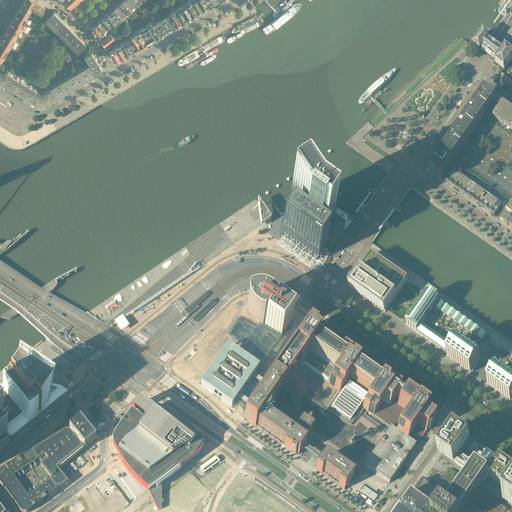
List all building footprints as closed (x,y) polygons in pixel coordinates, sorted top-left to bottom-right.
[(45,6),(35,0),(23,0),(23,1),(32,6),(32,5),(35,6),(34,7),(41,12),(43,9),(45,6)] [(122,0),(120,0),(117,3),(127,13),(131,9),(122,0)] [(130,0),(122,0),(131,9),(135,5),(130,0)] [(198,12),(190,0),(188,0),(185,2),(192,15),(198,12)] [(190,0),(198,12),(203,9),(197,0),(190,0)] [(208,6),(204,0),(197,0),(203,9),(208,6)] [(36,20),(27,14),(32,6),(23,1),(14,17),(22,22),(23,22),(32,27),(36,20)] [(192,15),(185,2),(180,5),(187,18),(192,15)] [(117,3),(113,7),(122,17),(127,13),(117,3)] [(187,18),(180,5),(174,8),(182,21),(187,18)] [(160,16),(157,11),(154,6),(154,7),(150,9),(164,32),(168,30),(160,16)] [(113,7),(109,11),(117,21),(122,17),(113,7)] [(182,21),(174,8),(169,12),(177,24),(182,21)] [(164,32),(150,9),(149,10),(152,15),(149,17),(146,12),(159,35),(164,32)] [(177,24),(169,12),(168,10),(164,12),(165,13),(172,27),(177,24)] [(56,29),(64,21),(54,11),(53,12),(51,13),(46,18),(56,29)] [(109,11),(107,13),(106,13),(105,14),(105,15),(104,15),(113,25),(113,26),(118,22),(117,21),(109,11)] [(159,35),(146,12),(143,14),(142,15),(155,37),(156,37),(157,37),(158,36),(159,35)] [(172,27),(165,13),(160,16),(168,30),(172,27)] [(113,25),(104,15),(102,17),(101,17),(100,18),(101,18),(100,19),(106,27),(108,28),(110,26),(111,27),(113,25)] [(155,37),(142,15),(139,18),(138,18),(143,26),(139,29),(147,42),(151,39),(155,37)] [(14,17),(9,24),(19,30),(27,35),(32,27),(23,22),(22,22),(14,17)] [(106,27),(100,19),(99,19),(98,20),(98,21),(96,23),(104,33),(106,31),(104,28),(106,27)] [(67,40),(75,32),(64,21),(56,29),(67,40)] [(104,33),(96,23),(92,26),(92,28),(99,36),(101,34),(103,37),(106,35),(104,33)] [(9,24),(5,32),(14,37),(23,42),(27,35),(19,30),(9,24)] [(147,42),(139,29),(134,32),(142,46),(144,44),(147,42)] [(110,32),(106,35),(103,37),(101,38),(103,41),(102,42),(103,43),(104,43),(110,39),(115,35),(112,30),(110,32)] [(5,32),(0,39),(0,41),(9,47),(17,52),(23,42),(14,37),(5,32)] [(84,44),(85,43),(75,32),(67,40),(78,51),(84,44)] [(137,48),(130,35),(128,32),(125,34),(127,38),(125,39),(132,51),(137,48)] [(142,46),(134,32),(130,35),(137,48),(140,46),(140,47),(142,46)] [(511,52),(505,48),(503,52),(499,49),(495,46),(491,43),(487,41),(490,37),(483,32),(481,35),(473,47),(480,52),(481,50),(485,53),(488,55),(493,58),(496,61),(495,62),(504,69),(511,57),(511,52)] [(34,76),(50,48),(42,44),(41,45),(37,43),(39,40),(36,38),(35,40),(34,41),(31,40),(29,43),(28,43),(27,46),(25,50),(35,55),(25,71),(34,76)] [(121,57),(114,46),(112,47),(110,42),(111,41),(110,39),(104,43),(115,59),(117,60),(121,57)] [(132,51),(125,39),(119,42),(126,54),(132,51)] [(0,41),(0,50),(5,53),(9,47),(0,41)] [(126,54),(119,42),(114,46),(121,57),(126,54)] [(102,69),(98,61),(91,51),(88,52),(85,54),(89,60),(90,60),(91,62),(89,63),(95,73),(102,69)] [(89,63),(82,67),(88,77),(95,73),(89,63)] [(82,67),(77,71),(82,80),(88,77),(82,67)] [(6,71),(4,74),(0,80),(8,85),(13,75),(6,71)] [(77,71),(69,75),(75,85),(82,80),(77,71)] [(13,75),(8,85),(13,88),(19,79),(13,75)] [(69,75),(64,79),(69,88),(75,85),(69,75)] [(19,79),(13,88),(21,92),(26,83),(19,79)] [(64,79),(56,83),(62,92),(69,88),(64,79)] [(26,83),(21,92),(27,96),(32,87),(26,83)] [(62,92),(56,83),(51,86),(57,96),(62,92)] [(51,86),(43,91),(48,100),(57,96),(51,86)] [(32,87),(27,96),(34,100),(34,99),(39,91),(32,87)] [(41,92),(39,91),(34,99),(42,104),(48,100),(43,91),(41,92)] [(510,228),(511,229),(511,109),(485,91),(429,171),(445,182),(453,171),(458,165),(510,201),(497,219),(507,226),(508,225),(510,227),(510,228)] [(453,171),(445,182),(450,186),(458,174),(453,171)] [(458,174),(450,186),(454,189),(462,178),(458,174)] [(462,178),(454,189),(459,192),(467,181),(462,178)] [(467,181),(459,192),(463,195),(471,184),(467,181)] [(471,184),(463,195),(468,198),(475,187),(471,184)] [(475,187),(468,198),(472,201),(480,190),(475,187)] [(400,208),(387,198),(375,190),(374,190),(373,190),(372,190),(372,191),(372,192),(372,193),(372,194),(398,212),(399,212),(400,211),(401,210),(401,209),(401,208),(400,208)] [(480,190),(472,201),(477,204),(484,193),(480,190)] [(353,221),(337,209),(337,208),(314,192),(307,202),(308,204),(306,205),(302,198),(289,207),(290,208),(288,209),(281,219),(275,226),(272,231),(285,240),(284,240),(289,244),(292,246),(293,246),(317,263),(326,250),(330,253),(343,236),(342,235),(345,231),(350,223),(352,224),(354,221),(353,221)] [(484,193),(477,204),(481,207),(489,196),(484,193)] [(489,196),(481,207),(485,210),(493,199),(489,196)] [(493,199),(485,210),(490,214),(498,202),(493,199)] [(271,221),(266,215),(258,202),(257,202),(261,228),(271,221)] [(498,202),(490,214),(494,217),(502,206),(498,202)] [(389,224),(376,214),(364,206),(363,205),(362,205),(361,206),(360,207),(360,208),(360,209),(361,209),(386,227),(387,227),(388,227),(389,226),(389,225),(389,224)] [(4,245),(0,243),(0,257),(10,251),(9,249),(14,244),(12,243),(10,243),(4,245)] [(370,258),(357,276),(349,288),(384,313),(393,301),(408,280),(372,255),(370,258)] [(47,285),(8,312),(2,319),(6,321),(11,320),(16,317),(53,291),(58,285),(58,282),(57,283),(47,285)] [(188,315),(219,287),(216,284),(184,311),(188,315)] [(196,325),(226,295),(224,292),(192,321),(196,325)] [(492,339),(486,335),(480,331),(474,327),(468,323),(463,319),(457,315),(451,311),(445,307),(440,303),(428,294),(406,326),(417,334),(447,355),(446,357),(471,374),(480,360),(478,358),(492,339)] [(292,321),(277,311),(276,310),(276,311),(273,309),(274,309),(274,308),(273,307),(273,306),(272,305),(271,305),(271,304),(270,304),(269,303),(268,302),(267,301),(266,301),(265,300),(264,300),(262,300),(261,299),(259,299),(258,299),(257,299),(256,299),(255,299),(253,299),(252,300),(251,300),(250,301),(249,301),(248,302),(247,302),(247,303),(247,304),(247,305),(247,307),(247,308),(247,309),(247,310),(248,311),(248,312),(248,313),(249,314),(249,315),(250,316),(250,317),(251,318),(252,319),(252,320),(253,320),(254,321),(256,322),(257,323),(258,324),(260,324),(261,325),(262,325),(264,326),(281,338),(287,328),(292,321)] [(260,329),(256,327),(255,329),(253,331),(241,322),(237,319),(225,336),(227,338),(242,348),(238,355),(240,356),(241,356),(243,353),(245,350),(258,331),(260,329)] [(262,325),(260,329),(258,331),(245,350),(243,353),(241,356),(242,357),(243,356),(255,364),(254,366),(259,369),(235,402),(241,406),(243,407),(250,412),(273,379),(277,373),(278,372),(289,379),(330,409),(331,408),(342,392),(341,390),(341,391),(339,392),(334,388),(328,385),(330,382),(301,362),(300,364),(289,356),(301,338),(293,333),(287,328),(281,338),(262,325)] [(389,384),(383,379),(382,380),(375,375),(374,375),(374,374),(373,374),(373,373),(372,373),(369,371),(369,370),(368,370),(368,369),(367,369),(366,369),(359,364),(360,363),(355,360),(344,352),(320,335),(318,337),(313,333),(314,331),(316,332),(309,327),(308,329),(302,338),(301,338),(291,354),(290,355),(289,356),(290,357),(300,364),(301,362),(330,382),(329,383),(328,385),(334,388),(337,390),(337,391),(339,392),(340,391),(341,391),(341,390),(342,392),(339,396),(334,404),(331,408),(341,414),(348,419),(350,416),(354,411),(355,410),(356,408),(359,403),(363,406),(363,407),(362,408),(364,410),(367,412),(368,412),(373,416),(375,414),(397,430),(396,432),(397,433),(407,440),(411,434),(420,440),(423,436),(426,432),(433,421),(424,415),(423,414),(425,410),(427,411),(418,404),(405,395),(400,392),(389,384)] [(235,402),(259,369),(254,366),(255,364),(243,356),(242,357),(241,356),(240,356),(239,356),(240,357),(239,359),(232,354),(231,353),(230,353),(229,353),(228,353),(227,353),(226,353),(225,354),(224,354),(224,355),(223,356),(228,359),(226,362),(221,358),(220,358),(201,386),(231,408),(235,402)] [(511,354),(498,373),(496,371),(486,385),(510,402),(511,401),(511,400),(511,354)] [(40,414),(48,403),(46,401),(49,399),(50,399),(51,399),(52,399),(52,398),(52,397),(52,396),(58,391),(57,390),(56,390),(56,389),(55,389),(54,388),(53,388),(43,384),(38,382),(37,382),(37,381),(36,381),(35,380),(27,370),(0,391),(0,426),(6,434),(11,430),(14,427),(15,427),(15,428),(16,428),(16,427),(17,427),(17,426),(17,425),(24,419),(28,424),(38,417),(37,415),(39,413),(40,415),(41,415),(40,414)] [(330,409),(289,379),(278,372),(277,373),(273,379),(250,412),(244,420),(255,428),(256,426),(285,446),(284,448),(297,457),(304,462),(313,448),(338,413),(330,409)] [(112,441),(112,443),(112,444),(112,445),(112,446),(113,447),(115,451),(116,454),(117,456),(119,460),(120,460),(120,461),(121,462),(121,463),(122,463),(122,464),(123,465),(124,466),(124,467),(125,468),(126,469),(127,470),(127,472),(128,473),(129,474),(130,475),(131,476),(131,477),(132,477),(133,478),(134,479),(135,480),(135,481),(136,482),(137,483),(138,484),(139,484),(139,485),(140,486),(141,487),(142,487),(142,488),(143,488),(143,489),(144,489),(145,490),(146,491),(148,492),(161,483),(165,480),(186,464),(193,459),(195,458),(198,456),(200,454),(202,452),(202,449),(202,446),(201,443),(200,441),(198,440),(196,438),(195,436),(193,435),(192,433),(190,432),(188,431),(187,429),(185,428),(185,427),(184,427),(183,426),(182,425),(181,424),(180,423),(178,422),(177,421),(176,421),(175,420),(174,419),(172,418),(171,417),(170,416),(169,415),(167,415),(166,414),(165,413),(164,412),(162,411),(161,411),(160,410),(158,409),(157,409),(155,409),(154,409),(153,409),(152,409),(151,409),(150,410),(149,410),(148,411),(148,412),(142,419),(141,419),(140,419),(140,420),(140,421),(135,428),(131,425),(127,422),(128,420),(140,407),(142,405),(140,403),(137,405),(136,407),(134,408),(133,410),(131,412),(130,413),(129,415),(127,417),(126,419),(125,420),(123,423),(121,426),(119,428),(117,431),(116,433),(113,437),(113,438),(112,439),(112,440),(112,441)] [(413,449),(414,449),(416,446),(415,446),(409,441),(407,440),(397,433),(396,432),(397,430),(375,414),(373,416),(390,428),(388,431),(387,432),(386,434),(382,439),(382,440),(363,466),(365,467),(389,484),(407,458),(408,457),(413,449)] [(84,425),(79,420),(77,421),(68,429),(69,430),(83,448),(84,449),(96,440),(92,436),(84,425)] [(511,470),(499,461),(469,440),(458,432),(453,428),(437,451),(439,453),(438,455),(435,458),(451,469),(454,466),(455,464),(459,467),(471,474),(483,483),(502,497),(504,498),(503,501),(501,503),(511,510),(511,470)] [(57,470),(82,449),(83,448),(69,430),(68,431),(67,430),(32,452),(33,453),(32,454),(31,453),(0,472),(0,484),(10,499),(20,511),(29,511),(57,492),(68,484),(57,470)] [(0,451),(9,444),(0,433),(0,451)] [(348,467),(347,467),(346,465),(346,464),(345,463),(343,462),(342,461),(341,460),(340,460),(338,459),(337,459),(336,459),(336,458),(335,458),(335,457),(334,457),(334,456),(333,456),(332,456),(330,461),(324,457),(315,470),(321,474),(323,472),(329,477),(333,480),(340,484),(338,486),(344,491),(353,477),(348,473),(352,470),(352,469),(351,469),(351,468),(350,468),(349,467),(348,467)] [(175,486),(182,496),(220,469),(213,460),(175,486)] [(399,511),(467,511),(464,510),(470,503),(483,483),(471,474),(457,494),(452,501),(424,482),(423,481),(414,492),(414,493),(415,494),(413,497),(412,496),(403,509),(404,510),(403,511),(402,511),(401,511),(399,511)] [(115,511),(118,510),(121,508),(123,506),(122,505),(120,502),(123,499),(111,482),(107,485),(104,481),(103,480),(101,481),(99,484),(96,485),(93,488),(90,490),(87,492),(84,494),(82,496),(79,497),(77,500),(75,501),(74,502),(72,503),(70,505),(68,506),(66,508),(64,509),(63,510),(61,511),(59,511),(115,511)] [(161,483),(148,492),(150,496),(157,511),(161,510),(161,492),(161,488),(161,483)] [(355,497),(358,492),(351,486),(347,491),(355,497)] [(226,503),(231,507),(243,490),(238,487),(226,503)]
